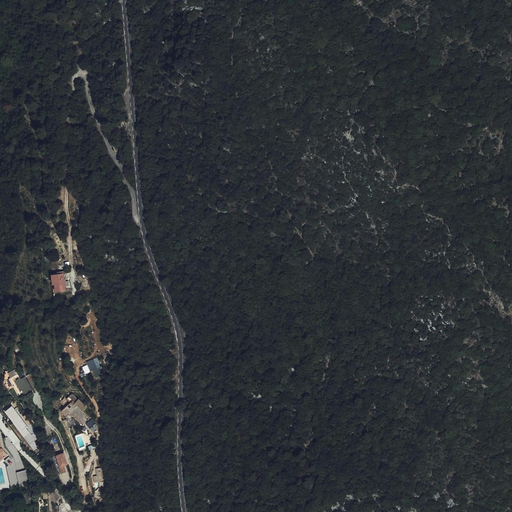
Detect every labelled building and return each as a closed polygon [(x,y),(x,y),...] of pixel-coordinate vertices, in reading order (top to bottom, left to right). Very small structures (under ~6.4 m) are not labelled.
[(56,280),(52,280),(54,296),(64,295),(62,279),(56,280)] [(26,378),(23,379),(20,374),(11,379),(14,384),(16,384),(21,393),(24,391),(26,395),(30,393),(30,394),(34,392),(26,378)] [(78,421),(81,424),(84,422),(86,425),(91,421),(88,417),(91,414),(83,404),(82,404),(78,400),(77,399),(76,399),(75,399),(74,400),(71,403),(74,406),(63,416),(69,423),(73,420),(75,418),(78,421)] [(86,425),(84,422),(81,424),(84,427),(87,430),(94,425),(91,421),(86,425)] [(76,434),(84,427),(81,424),(74,430),(76,434)] [(0,466),(2,466),(11,458),(4,451),(4,449),(0,449),(0,466)]
